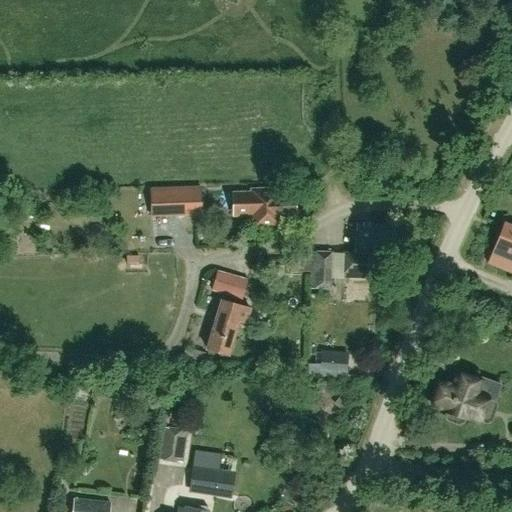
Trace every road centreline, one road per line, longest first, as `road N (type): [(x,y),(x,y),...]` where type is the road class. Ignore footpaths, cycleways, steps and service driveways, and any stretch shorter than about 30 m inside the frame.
road 1 (residential): [(0,358),(150,360),(174,344),(205,260),(305,237),(365,206),(466,206)]
road 2 (unclassified): [(336,511),(367,463),(466,206)]
